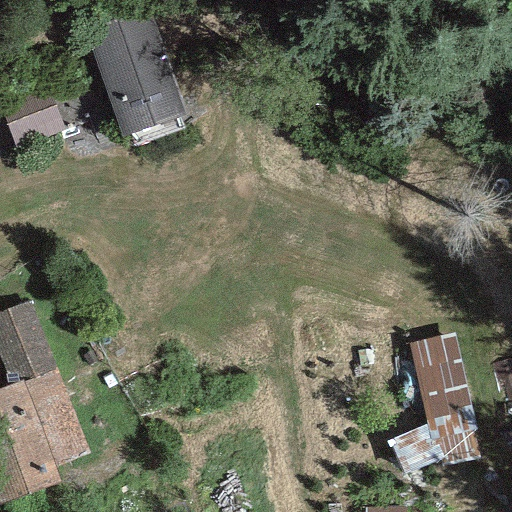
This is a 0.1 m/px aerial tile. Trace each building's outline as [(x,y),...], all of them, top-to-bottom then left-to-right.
[(145,6),(85,27),(120,129),(180,109),(145,6)] [(5,99),(17,143),(68,130),(56,85),(5,99)] [(34,296),(0,308),(0,355),(11,383),(0,387),(0,502),(63,479),(57,463),(92,450),(34,296)] [(455,331),(407,341),(425,437),(474,428),(455,331)] [(409,511),(409,501),(369,503),(369,511),(409,511)]
